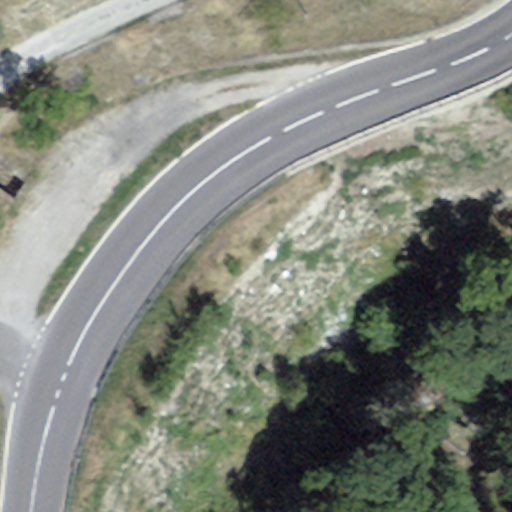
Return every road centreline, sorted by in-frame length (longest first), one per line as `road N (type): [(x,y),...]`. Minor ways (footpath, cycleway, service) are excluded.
road 1 (secondary): [(511,36),(267,135),(195,182),(123,266),(76,343),(48,419),(33,511)]
road 2 (track): [(0,73),(148,0)]
